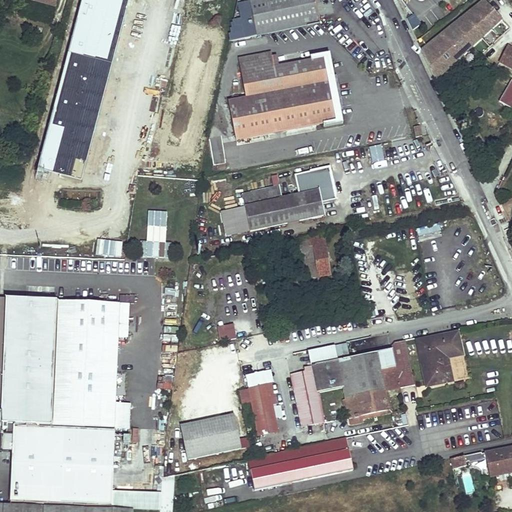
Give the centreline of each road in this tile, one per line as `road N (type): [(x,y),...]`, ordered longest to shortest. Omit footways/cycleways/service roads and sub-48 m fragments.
road 1 (tertiary): [(384,0),(511,269)]
road 2 (unknown): [(511,435),(366,462)]
